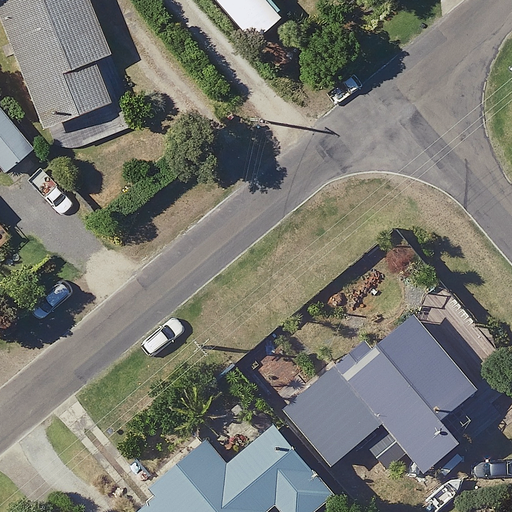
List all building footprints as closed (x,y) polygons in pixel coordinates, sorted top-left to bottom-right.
[(99,57),(74,0),(0,0),(0,43),(37,132),(116,99),(99,57)] [(0,172),(24,154),(0,122),(0,172)] [(491,420),(405,311),(282,408),(327,465),(381,423),(422,474),(491,420)] [(313,511),(331,496),(271,429),(225,470),(200,442),(121,511),(262,511),(271,504),(278,511),(313,511)] [(430,511),(415,489),(386,509),(387,511),(430,511)]
